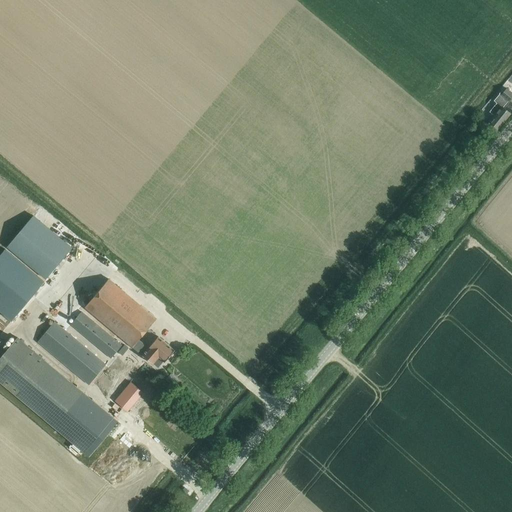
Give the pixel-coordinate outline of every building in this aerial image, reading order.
[(494,116),(489,122),(490,123),(497,129),(510,113),(509,112),(502,107),(508,101),(511,97),(511,92),(506,88),(503,91),(502,90),(501,90),(499,92),(499,93),(499,94),(494,101),(496,103),(490,112),(491,112),(494,116)] [(72,247),(33,215),(7,247),(45,279),(46,279),(72,247)] [(5,249),(0,254),(0,311),(11,321),(44,282),(5,249)] [(110,358),(121,346),(81,312),(71,325),(110,358)] [(88,385),(106,364),(55,321),(37,342),(88,385)] [(154,363),(158,367),(163,360),(164,362),(174,350),(158,336),(148,347),(139,339),(132,347),(153,364),(154,363)] [(116,420),(16,338),(0,357),(0,381),(87,455),(116,420)] [(122,354),(128,347),(125,345),(119,352),(122,354)] [(156,366),(150,372),(155,377),(161,370),(156,366)] [(112,398),(122,388),(116,381),(106,391),(112,398)] [(130,382),(115,400),(127,411),(143,392),(130,382)]
